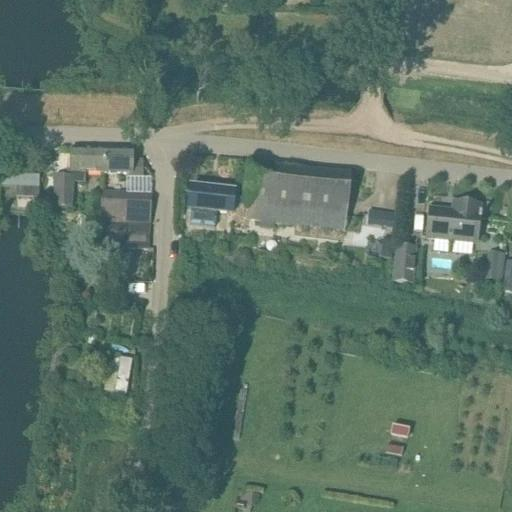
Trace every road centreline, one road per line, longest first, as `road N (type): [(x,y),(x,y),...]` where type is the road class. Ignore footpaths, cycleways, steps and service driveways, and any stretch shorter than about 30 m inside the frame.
road 1 (unclassified): [(133,511),(160,283),(162,143)]
road 2 (tertiary): [(162,143),(511,179)]
road 3 (tertiary): [(0,138),(162,143)]
